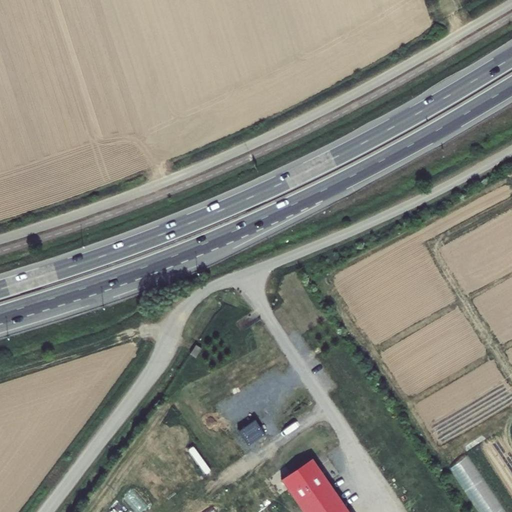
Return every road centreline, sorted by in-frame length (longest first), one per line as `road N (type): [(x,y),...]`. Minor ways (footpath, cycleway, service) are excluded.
road 1 (trunk): [(511,57),(239,202),(0,289)]
road 2 (trunk): [(0,313),(131,272),(262,218),(511,85)]
road 3 (track): [(238,275),(399,511)]
